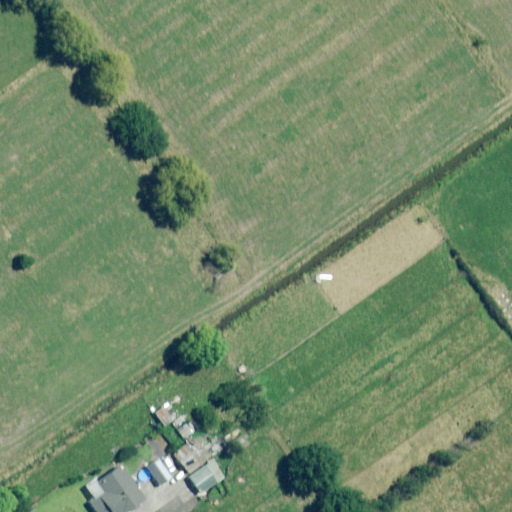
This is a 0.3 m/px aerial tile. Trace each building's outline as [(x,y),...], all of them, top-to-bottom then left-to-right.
[(161,408),(153,414),(155,418),(144,425),(150,434),(169,421),(161,408)] [(189,433),(182,422),(174,427),(181,438),(189,433)] [(199,465),(190,444),(170,453),(177,468),(183,465),(186,471),(199,465)] [(168,478),(155,459),(144,467),(157,486),(168,478)] [(221,478),(210,461),(187,476),(198,493),(221,478)] [(124,511),(142,499),(118,466),(85,490),(92,500),(88,502),(95,511),(124,511)]
